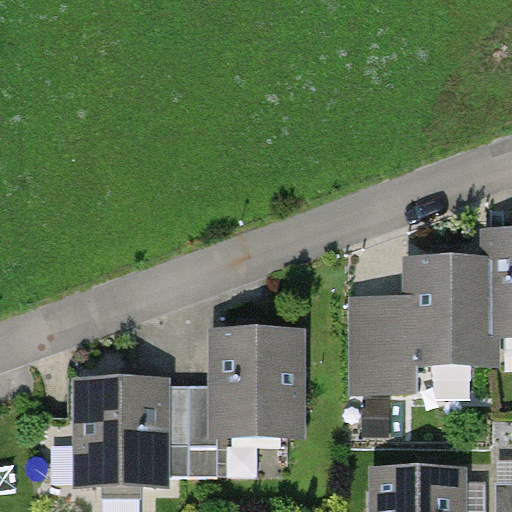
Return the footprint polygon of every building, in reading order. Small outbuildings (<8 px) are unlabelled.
[(511,234),(497,235),(500,354),(511,353),(511,234)] [(406,308),(352,309),(354,398),(490,396),(488,281),(406,282),(406,308)] [(297,340),(203,342),(206,453),(299,452),(297,340)] [(170,393),(83,394),(85,500),(172,498),(170,393)] [(476,511),(476,480),(375,482),(375,511),(476,511)]
